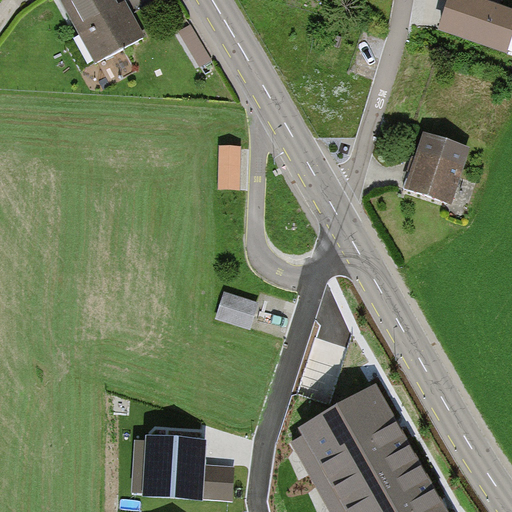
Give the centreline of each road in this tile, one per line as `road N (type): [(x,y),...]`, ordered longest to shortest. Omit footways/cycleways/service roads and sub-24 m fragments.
road 1 (tertiary): [(511,508),(339,218)]
road 2 (unclassified): [(261,511),(263,441),(339,218)]
road 3 (tertiary): [(339,218),(212,0)]
road 4 (residential): [(339,218),(403,0)]
